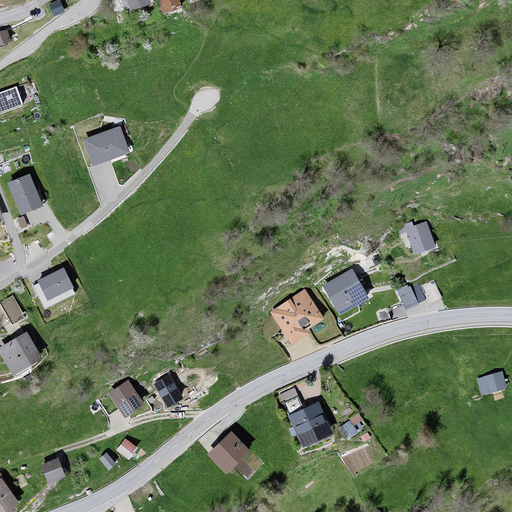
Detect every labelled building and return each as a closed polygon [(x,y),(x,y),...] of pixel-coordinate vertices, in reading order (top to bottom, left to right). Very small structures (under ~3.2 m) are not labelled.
[(154,0),(129,0),(135,14),(157,7),(154,0)] [(181,0),(160,0),(166,18),(185,11),(181,0)] [(62,2),(52,7),(57,19),(68,15),(62,2)] [(15,24),(0,29),(0,46),(20,39),(15,24)] [(16,86),(0,91),(0,112),(23,105),(16,86)] [(120,124),(83,138),(93,164),(130,150),(120,124)] [(33,177),(12,186),(27,218),(47,209),(33,177)] [(0,203),(0,227),(8,224),(0,203)] [(429,223),(410,231),(421,258),(441,250),(429,223)] [(69,269),(41,283),(52,306),(80,292),(69,269)] [(357,274),(329,291),(344,317),(373,301),(357,274)] [(400,291),(404,306),(425,301),(421,283),(405,287),(406,290),(400,291)] [(306,290),(273,313),(296,346),(329,323),(306,290)] [(33,335),(5,351),(21,379),(49,363),(33,335)] [(504,372),(486,378),(492,397),(510,390),(504,372)] [(174,378),(159,388),(174,410),(189,401),(174,378)] [(134,382),(114,396),(132,421),(152,407),(134,382)] [(295,387),(281,393),(288,411),(302,405),(295,387)] [(325,404),(294,420),(311,453),(342,437),(325,404)] [(356,425),(364,421),(361,414),(342,424),(349,437),(360,432),(356,425)] [(238,435),(216,457),(237,478),(259,456),(238,435)] [(128,441),(120,453),(132,462),(141,450),(128,441)] [(63,460),(47,467),(56,487),(72,479),(63,460)] [(7,481),(0,485),(0,511),(19,511),(26,507),(7,481)]
